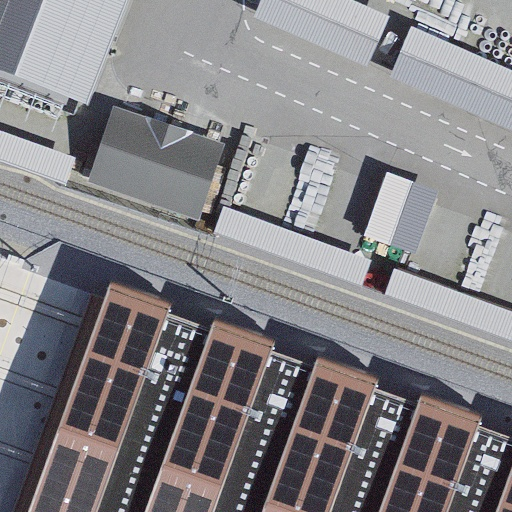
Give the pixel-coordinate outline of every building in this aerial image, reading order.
[(0,0),(0,65),(78,96),(115,0),(0,0)] [(389,10),(367,0),(257,0),(253,10),(366,61),(389,10)] [(511,62),(413,21),(392,71),(511,122),(511,62)] [(114,101),(88,176),(199,215),(225,139),(114,101)] [(439,185),(387,166),(364,228),(416,248),(439,185)] [(373,254),(226,198),(215,227),(362,283),(373,254)] [(511,304),(396,260),(385,289),(511,337),(511,304)] [(511,511),(511,426),(113,283),(95,332),(71,398),(48,461),(30,511),(511,511)]
